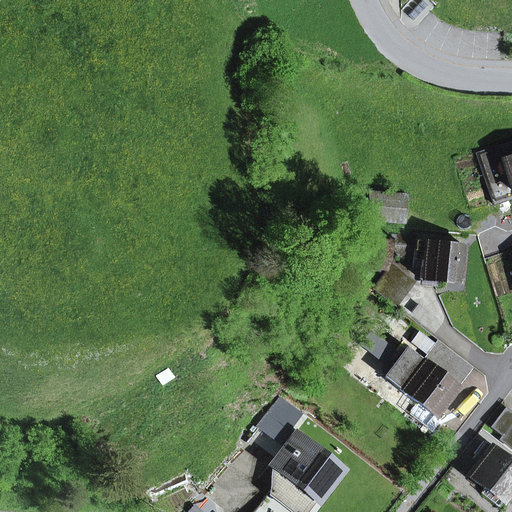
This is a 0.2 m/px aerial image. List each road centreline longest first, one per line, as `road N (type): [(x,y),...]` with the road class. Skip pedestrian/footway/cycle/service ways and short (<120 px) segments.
road 1 (residential): [(511,84),(438,74),(396,53),(363,0)]
road 2 (residential): [(511,374),(403,511)]
